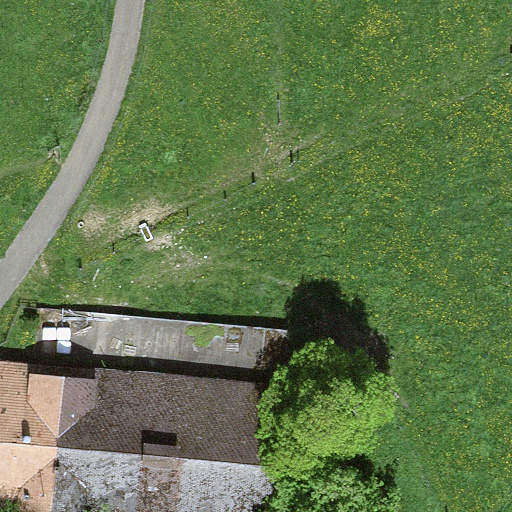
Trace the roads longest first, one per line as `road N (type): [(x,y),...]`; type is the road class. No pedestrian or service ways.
road 1 (track): [(511,65),(160,261),(73,279),(0,278)]
road 2 (track): [(160,261),(268,279),(337,301),(413,511)]
road 3 (track): [(102,138),(0,276)]
road 4 (track): [(129,0),(102,138)]
